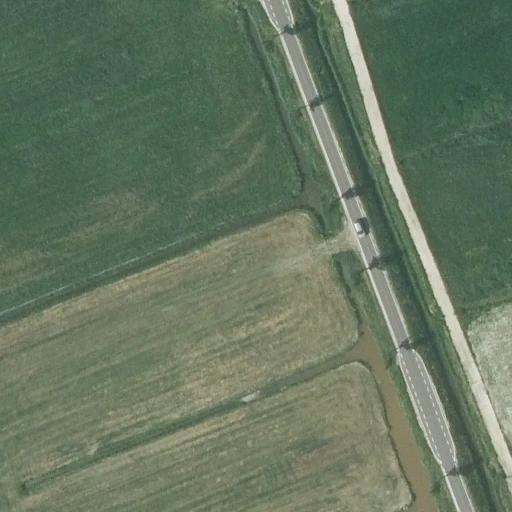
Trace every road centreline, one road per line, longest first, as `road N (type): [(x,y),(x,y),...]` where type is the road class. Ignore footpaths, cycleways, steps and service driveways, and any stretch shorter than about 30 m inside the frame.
road 1 (tertiary): [(465,511),(272,0)]
road 2 (track): [(511,472),(409,211),(338,0)]
